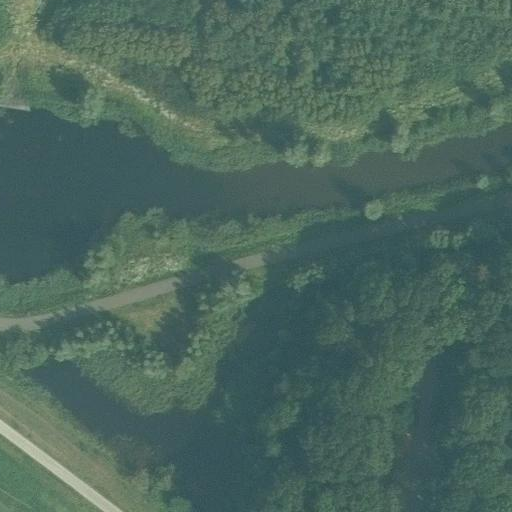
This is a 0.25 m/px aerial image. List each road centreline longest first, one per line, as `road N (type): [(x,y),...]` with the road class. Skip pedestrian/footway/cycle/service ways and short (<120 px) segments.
road 1 (track): [(511,280),(380,310),(348,334),(323,392),(293,511)]
road 2 (track): [(112,511),(0,425)]
